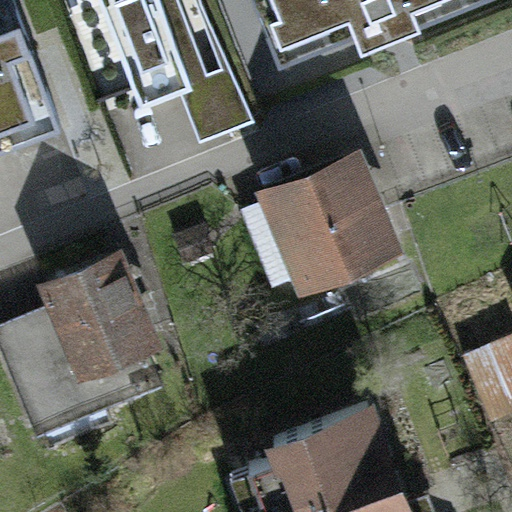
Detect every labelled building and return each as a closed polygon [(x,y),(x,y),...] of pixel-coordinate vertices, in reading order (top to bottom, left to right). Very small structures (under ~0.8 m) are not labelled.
[(22,0),(2,0),(0,1),(0,174),(76,147),(22,0)] [(183,0),(98,0),(142,117),(216,89),(183,0)] [(217,0),(224,22),(290,0),(217,0)] [(366,151),(264,195),(300,277),(402,233),(366,151)] [(0,314),(0,324),(39,426),(172,375),(154,327),(160,325),(123,228),(43,258),(57,293),(0,314)] [(231,452),(253,511),(417,511),(373,397),(231,452)]
